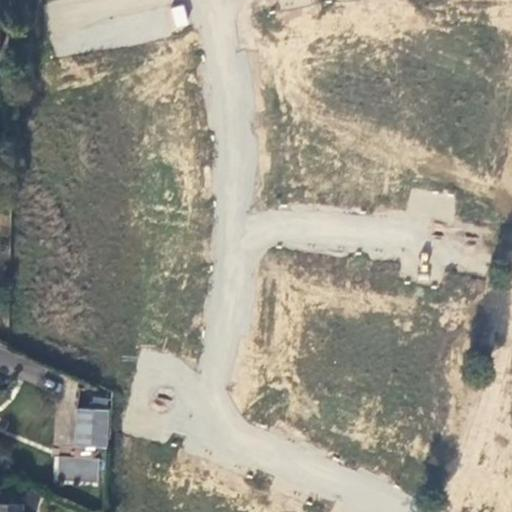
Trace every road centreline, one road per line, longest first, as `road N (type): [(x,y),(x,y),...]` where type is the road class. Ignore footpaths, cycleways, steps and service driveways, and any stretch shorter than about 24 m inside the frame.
road 1 (residential): [(390,511),(203,431),(239,225)]
road 2 (residential): [(239,225),(248,179),(213,0)]
road 3 (residential): [(239,225),(465,247)]
